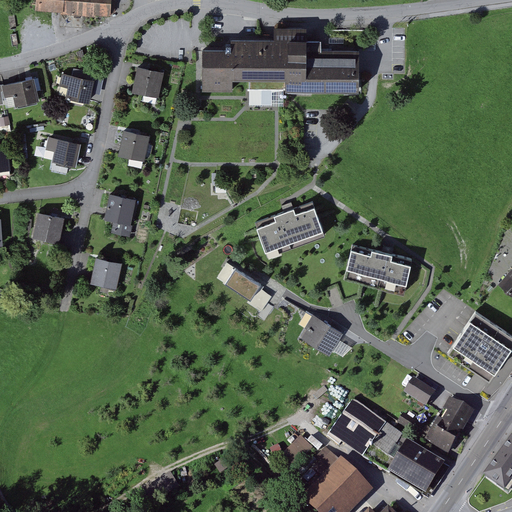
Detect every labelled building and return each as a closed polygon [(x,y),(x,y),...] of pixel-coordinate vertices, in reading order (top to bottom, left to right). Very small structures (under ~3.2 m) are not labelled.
[(38,0),(38,13),(112,17),(113,0),(38,0)] [(287,92),(358,93),(358,51),(324,51),(324,42),(309,42),(309,30),(277,30),(277,42),(232,41),(232,51),(203,50),(203,92),(235,92),(235,81),(249,81),(249,98),(249,105),(276,105),(285,105),(285,92),(287,92)] [(134,92),(159,98),(165,72),(140,66),(134,92)] [(90,100),(94,78),(63,72),(58,93),(90,100)] [(34,76),(1,83),(6,105),(39,98),(34,76)] [(117,155),(142,160),(147,135),(123,130),(117,155)] [(78,167),(83,145),(50,138),(45,159),(78,167)] [(10,146),(0,146),(0,172),(12,171),(10,146)] [(111,233),(128,236),(135,199),(110,194),(105,220),(114,222),(111,233)] [(256,226),(267,256),(324,235),(313,205),(295,211),(293,207),(288,209),(273,214),(275,219),(256,226)] [(41,215),(35,242),(60,247),(66,220),(41,215)] [(343,280),(404,294),(412,259),(352,245),(343,280)] [(94,285),(118,290),(123,263),(99,258),(94,285)] [(225,282),(234,266),(227,262),(218,278),(225,282)] [(224,285),(250,301),(258,288),(260,285),(235,268),(224,285)] [(511,270),(502,283),(511,291),(511,270)] [(271,296),(258,288),(250,301),(248,304),(260,312),(271,296)] [(447,354),(489,381),(511,346),(511,334),(476,311),(447,354)] [(299,337),(328,355),(342,333),(313,315),(299,337)] [(405,393),(430,409),(437,397),(413,382),(405,393)] [(451,399),(428,441),(453,455),(477,413),(451,399)] [(354,402),(329,437),(363,461),(372,448),(388,460),(404,437),(354,402)] [(399,424),(414,435),(420,426),(405,416),(399,424)] [(284,459),(294,470),(316,449),(305,438),(284,459)] [(511,488),(511,438),(485,477),(509,494),(511,488)] [(390,474),(431,499),(450,468),(409,443),(390,474)] [(305,500),(316,511),(351,511),(373,491),(343,461),(341,463),(328,449),(310,467),(324,481),(305,500)] [(230,468),(224,459),(214,466),(220,475),(230,468)] [(178,488),(169,473),(136,493),(145,508),(178,488)]
